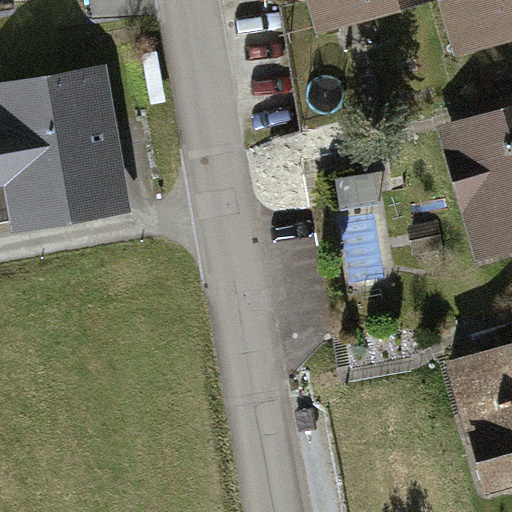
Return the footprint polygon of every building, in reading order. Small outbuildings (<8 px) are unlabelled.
[(313,0),(313,1),(316,0),(357,0),(364,24),(448,0),(313,0)] [(511,0),(449,0),(456,21),(465,55),(507,44),(511,42),(511,0)] [(102,77),(0,93),(0,104),(4,126),(0,126),(0,159),(5,189),(33,184),(39,220),(124,205),(102,77)] [(0,126),(4,126),(0,104),(0,226),(39,220),(33,184),(5,189),(0,159),(0,126)] [(511,110),(447,129),(487,270),(511,262),(511,110)] [(511,354),(511,353),(459,370),(499,497),(511,492),(511,354)]
